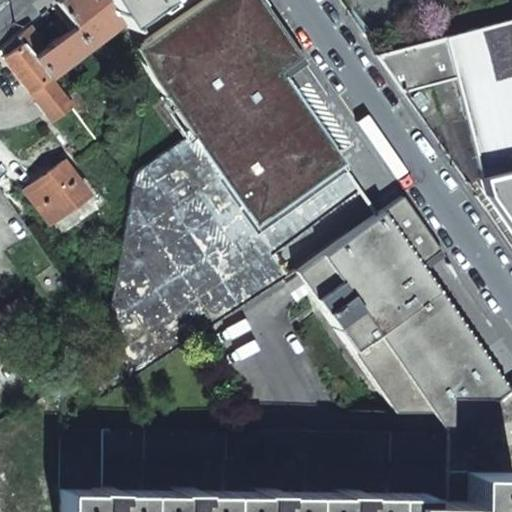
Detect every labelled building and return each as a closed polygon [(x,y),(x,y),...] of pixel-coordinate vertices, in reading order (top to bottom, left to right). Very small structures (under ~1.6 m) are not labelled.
[(21,42),(47,75),(53,71),(117,20),(105,0),(56,0),(54,2),(63,15),(53,23),(60,34),(42,47),(28,25),(16,36),(21,42)] [(105,0),(117,20),(119,23),(151,0),(105,0)] [(278,72),(300,57),(260,0),(204,0),(134,48),(148,75),(188,131),(135,168),(135,172),(189,134),(278,72)] [(453,77),(485,194),(511,233),(511,17),(374,56),(400,92),(453,77)] [(21,42),(2,57),(27,90),(49,118),(68,104),(51,80),(47,75),(21,42)] [(47,75),(51,80),(56,76),(53,71),(47,75)] [(362,189),(278,72),(189,134),(135,172),(130,184),(103,338),(109,356),(87,370),(105,397),(289,274),(274,252),(362,189)] [(23,190),(47,222),(85,194),(61,161),(23,190)] [(379,210),(478,349),(498,335),(400,195),(379,210)] [(430,412),(444,432),(507,389),(478,349),(379,210),(293,271),(393,412),(430,412)] [(0,311),(0,323),(12,340),(39,321),(21,296),(0,311)] [(232,360),(270,430),(308,430),(264,343),(232,360)] [(511,511),(511,385),(507,389),(444,432),(444,461),(444,500),(423,500),(422,493),(87,489),(58,489),(57,511),(511,511)] [(87,457),(444,461),(444,432),(308,430),(270,430),(58,428),(58,489),(87,489),(87,457)]
